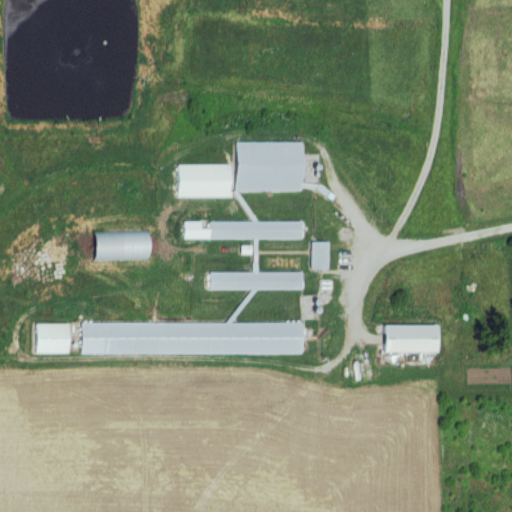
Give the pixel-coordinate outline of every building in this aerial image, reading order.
[(296,192),(296,142),(230,142),(230,192),(296,192)] [(297,240),(297,222),(205,222),(205,240),(297,240)] [(306,270),(323,270),(323,242),(306,242),(306,270)] [(204,273),(204,290),(297,290),(297,273),(204,273)] [(297,354),(297,323),(76,324),(76,354),(297,354)] [(30,354),(64,354),(64,324),(30,324),(30,354)] [(376,326),(376,353),(431,353),(431,326),(376,326)]
